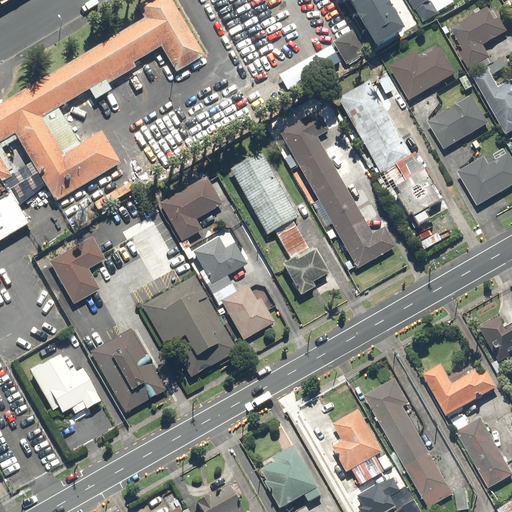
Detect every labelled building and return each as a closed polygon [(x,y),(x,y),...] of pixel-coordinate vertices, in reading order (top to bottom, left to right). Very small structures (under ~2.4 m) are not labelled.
[(0,224),(17,215),(0,186),(0,184),(12,177),(0,156),(0,147),(16,137),(56,204),(123,165),(103,131),(82,143),(64,154),(44,119),(160,50),(164,57),(175,76),(205,59),(169,0),(152,0),(137,9),(143,21),(0,106),(0,224)] [(383,0),(346,0),(376,50),(403,34),(383,0)] [(433,1),(435,0),(411,0),(424,23),(440,14),(433,1)] [(462,55),(470,70),(490,59),(484,48),(506,35),(491,9),(452,31),(465,53),(462,55)] [(343,58),(346,65),(367,53),(354,31),(326,47),(335,63),(343,58)] [(417,52),(390,68),(405,93),(411,102),(457,74),(441,49),(422,60),(417,52)] [(490,71),(493,77),(511,66),(511,65),(508,58),(489,69),(490,71)] [(511,134),(511,83),(500,91),(491,72),(476,80),(506,137),(511,134)] [(386,74),(377,79),(386,95),(395,91),(386,74)] [(415,154),(410,157),(371,84),(339,101),(380,176),(384,173),(408,220),(440,204),(415,154)] [(428,122),(445,151),(490,126),(473,97),(428,122)] [(375,263),(396,250),(385,231),(374,238),(317,138),(329,132),(319,113),(291,128),(292,128),(280,135),(357,271),(374,261),(375,263)] [(315,250),(310,253),(293,224),(298,220),(261,154),(230,172),(267,238),(274,234),(291,263),(285,266),(301,294),(330,278),(315,250)] [(485,158),(458,174),(470,194),(479,209),(511,189),(511,156),(511,155),(490,167),(485,158)] [(201,230),(196,221),(222,207),(206,179),(160,205),(170,222),(169,222),(180,242),(201,230)] [(194,253),(212,285),(246,267),(229,234),(194,253)] [(63,286),(75,306),(100,291),(89,272),(106,261),(92,237),(74,248),(49,262),(63,286)] [(213,298),(201,278),(150,308),(160,324),(174,349),(183,343),(199,371),(235,351),(207,302),(213,298)] [(249,288),(223,303),(245,342),(272,327),(249,288)] [(481,329),(500,364),(508,360),(511,365),(511,364),(511,326),(506,330),(500,318),(481,329)] [(161,397),(127,338),(94,357),(128,416),(161,397)] [(72,408),(75,415),(101,401),(84,369),(72,375),(61,355),(32,370),(53,410),(60,406),(63,413),(72,408)] [(467,407),(498,390),(485,368),(455,385),(444,366),(424,377),(448,419),(468,408),(467,407)] [(391,382),(365,396),(428,510),(453,497),(391,382)] [(385,452),(360,412),(334,428),(343,443),(334,448),(349,474),(382,455),(382,454),(385,452)] [(457,435),(489,489),(511,476),(480,422),(457,435)] [(307,496),(307,495),(318,489),(296,448),(271,461),(273,465),(262,471),(282,510),(307,496)] [(389,456),(379,461),(385,472),(395,467),(389,456)] [(396,511),(400,510),(392,497),(403,491),(394,475),(357,496),(363,506),(359,509),(361,511),(396,511)] [(204,511),(242,511),(228,485),(199,501),(204,511)] [(467,489),(455,490),(457,511),(466,511),(470,511),(467,489)] [(511,511),(511,503),(498,511),(511,511)]
